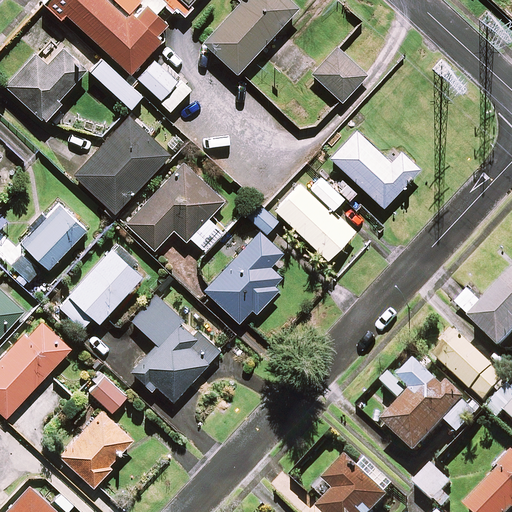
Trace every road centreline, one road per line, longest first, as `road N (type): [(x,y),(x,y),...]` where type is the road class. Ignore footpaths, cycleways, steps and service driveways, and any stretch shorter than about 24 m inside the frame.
road 1 (residential): [(189,511),(511,162)]
road 2 (residential): [(412,0),(511,91)]
